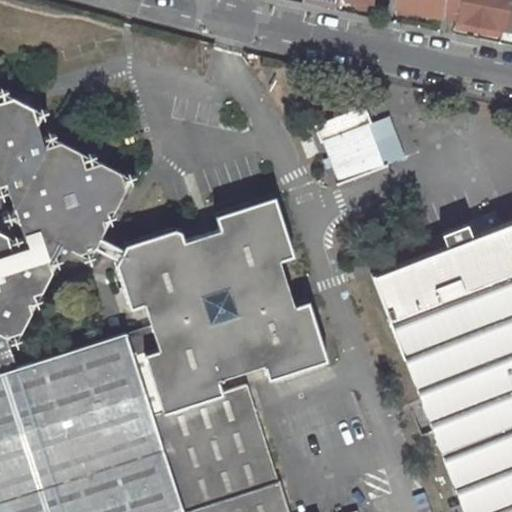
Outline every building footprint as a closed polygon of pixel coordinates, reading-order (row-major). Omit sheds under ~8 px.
[(357,0),(356,6),(373,9),(373,0),(357,0)] [(443,0),(398,0),(397,6),(442,16),(443,0)] [(443,0),(442,16),(458,19),(462,0),(443,0)] [(462,0),(458,19),(456,27),(475,30),(476,22),(504,27),(510,0),(462,0)] [(0,190),(1,191),(6,182),(14,206),(9,215),(18,220),(26,243),(0,230),(0,368),(1,371),(16,366),(6,335),(21,330),(64,244),(90,257),(95,247),(100,237),(130,176),(50,135),(44,145),(37,122),(43,111),(0,89),(0,190)] [(315,124),(338,184),(384,166),(368,124),(371,122),(365,105),(315,124)] [(390,115),(368,124),(384,166),(406,157),(390,115)] [(288,511),(247,383),(223,391),(218,377),(263,363),(268,378),(328,359),(308,298),(293,303),(279,259),(294,254),(275,193),(214,213),(219,228),(184,239),(114,262),(129,307),(144,303),(151,322),(16,366),(1,371),(0,371),(0,439),(23,511),(288,511)] [(446,245),(371,274),(463,511),(511,511),(511,218),(472,235),(467,222),(441,232),(446,245)] [(114,262),(184,239),(181,229),(174,226),(124,242),(121,248),(116,258),(114,262)] [(95,247),(116,258),(121,248),(100,237),(95,247)] [(0,511),(23,511),(0,439),(0,511)]
